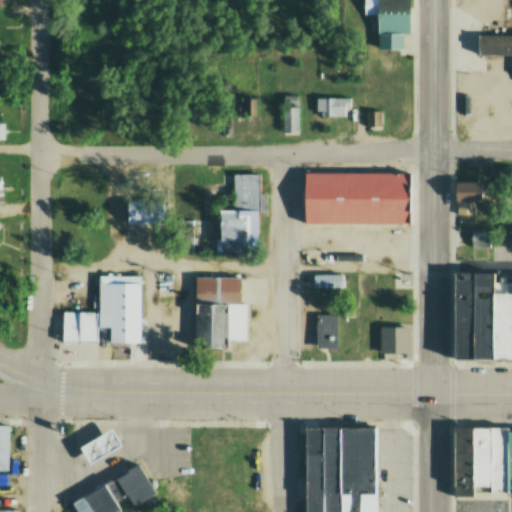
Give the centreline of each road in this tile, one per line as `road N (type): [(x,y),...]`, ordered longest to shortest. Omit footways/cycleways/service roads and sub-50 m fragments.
road 1 (primary): [(511,395),(112,393),(39,380)]
road 2 (residential): [(511,149),(40,154)]
road 3 (tertiary): [(434,395),(434,0)]
road 4 (residential): [(39,380),(40,0)]
road 5 (residential): [(284,394),(285,153)]
road 6 (residential): [(38,511),(39,380)]
